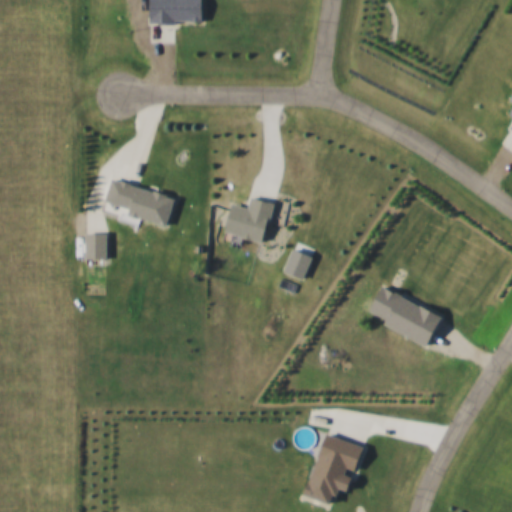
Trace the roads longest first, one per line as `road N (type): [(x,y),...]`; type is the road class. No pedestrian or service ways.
road 1 (residential): [(113,97),(319,99),(411,143),(511,208)]
road 2 (residential): [(511,344),(437,467),(422,511)]
